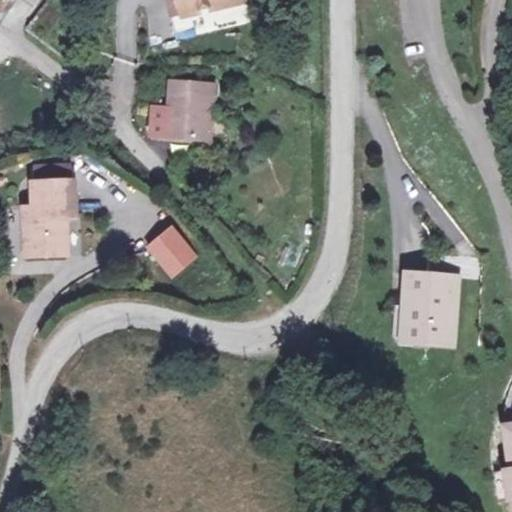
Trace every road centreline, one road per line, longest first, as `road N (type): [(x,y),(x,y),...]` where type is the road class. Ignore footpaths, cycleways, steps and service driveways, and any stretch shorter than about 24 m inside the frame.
road 1 (residential): [(2,511),(25,427),(78,327),(111,316),(247,340),(269,336),(296,322),(328,277),(341,224),(342,0)]
road 2 (residential): [(429,0),(439,48),(511,219)]
road 3 (residential): [(0,29),(112,118),(162,171)]
